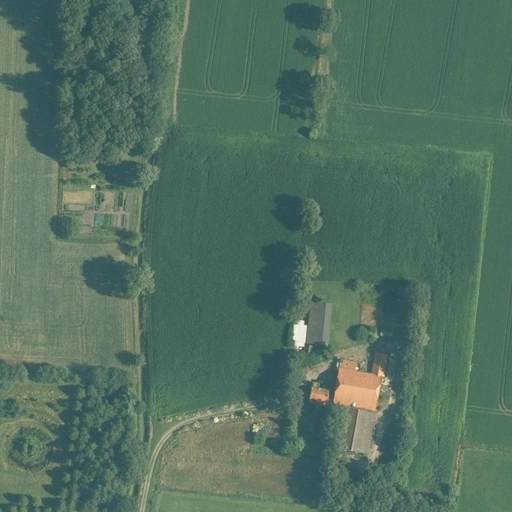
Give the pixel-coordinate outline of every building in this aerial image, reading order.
[(311,304),(307,335),(306,345),(327,347),(331,306),(311,304)] [(363,306),(361,324),(385,326),(387,308),(363,306)] [(294,326),(292,343),(304,344),(306,327),(303,327),(297,326),(294,326)] [(304,358),(310,359),(312,347),(305,347),(304,358)] [(333,405),(342,407),(374,412),(379,377),(383,378),(387,355),(373,353),(370,375),(354,372),(355,364),(340,361),(334,397),(333,404),(333,405)] [(17,389),(17,401),(27,400),(27,389),(17,389)] [(327,403),(333,404),(334,397),(328,396),(329,392),(311,389),(309,404),(326,407),(327,403)] [(374,412),(342,407),(341,414),(334,450),(344,452),(366,455),(368,443),(374,412)]
